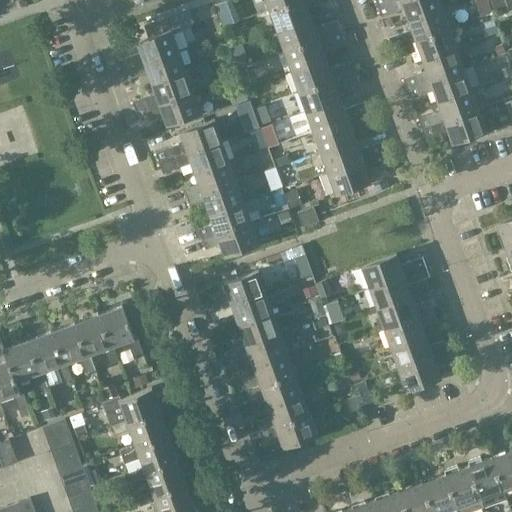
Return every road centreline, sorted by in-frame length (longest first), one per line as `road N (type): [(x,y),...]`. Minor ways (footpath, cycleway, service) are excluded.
road 1 (residential): [(245,489),(498,393),(429,194)]
road 2 (residential): [(245,489),(150,240)]
road 3 (residential): [(150,240),(74,20),(82,5),(97,0)]
road 4 (residential): [(429,194),(357,0)]
road 5 (residential): [(0,294),(150,240)]
